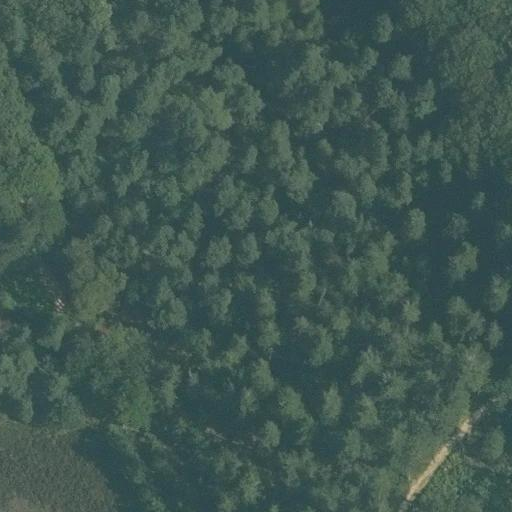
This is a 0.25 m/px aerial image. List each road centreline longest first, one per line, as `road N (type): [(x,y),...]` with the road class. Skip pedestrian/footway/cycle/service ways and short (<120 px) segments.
road 1 (track): [(165,511),(0,191)]
road 2 (track): [(511,382),(469,420),(401,511)]
road 3 (track): [(511,139),(437,0)]
